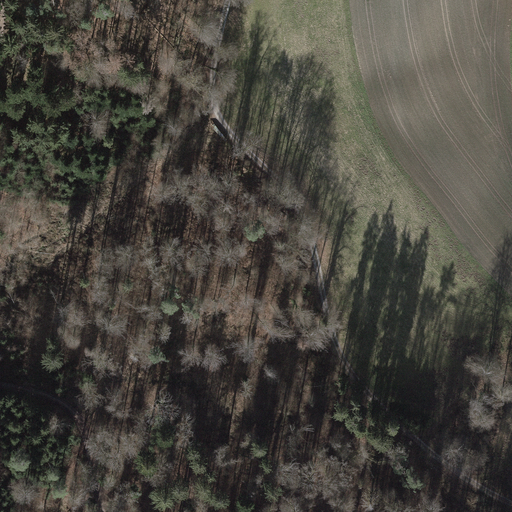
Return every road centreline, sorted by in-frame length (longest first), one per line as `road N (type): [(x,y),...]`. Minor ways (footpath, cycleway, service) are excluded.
road 1 (track): [(226,0),(214,95),(233,140),(281,181),(311,235),(335,339),(359,390),(466,479),(511,502)]
road 2 (track): [(0,382),(58,401),(80,418),(101,511)]
